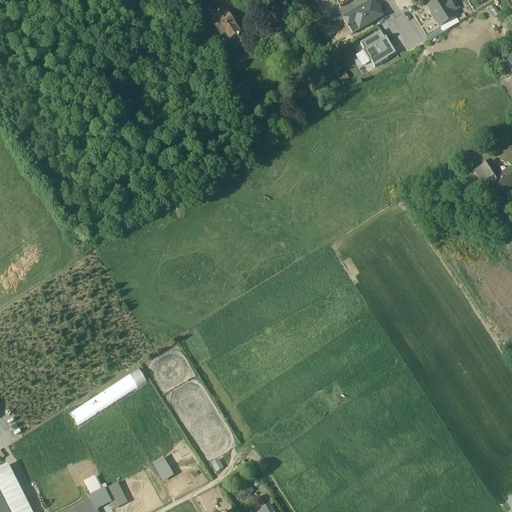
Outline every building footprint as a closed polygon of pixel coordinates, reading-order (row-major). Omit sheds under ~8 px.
[(446,0),(444,0),(430,9),(442,27),(455,19),(458,18),(446,0)] [(382,19),(373,3),(345,20),(354,35),(382,19)] [(225,13),(222,15),(221,13),(212,18),(214,20),(210,23),(219,38),(224,35),(228,42),(239,35),(232,25),(234,23),(230,16),(227,17),(225,13)] [(455,19),(442,27),(445,33),(459,25),(455,19)] [(371,63),(375,69),(388,62),(388,61),(396,56),(392,49),(391,50),(381,34),(361,46),(364,52),(363,52),(370,64),(371,63)] [(511,49),(500,57),(511,75),(511,49)] [(239,87),(232,92),(240,105),(248,100),(239,87)] [(489,187),(501,180),(492,166),(481,174),(489,187)] [(501,180),(489,187),(497,199),(511,188),(511,181),(508,175),(501,180)] [(78,423),(150,382),(142,369),(71,410),(78,423)] [(164,481),(176,474),(167,456),(154,463),(164,481)] [(33,511),(9,464),(0,468),(0,511),(33,511)] [(124,503),(116,487),(105,493),(114,509),(124,503)] [(97,511),(91,499),(64,511),(97,511)]
